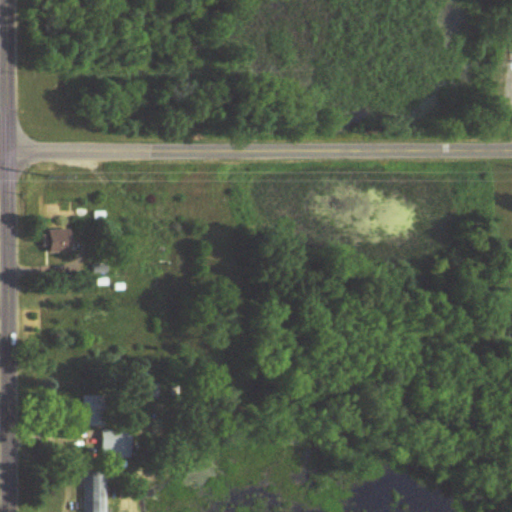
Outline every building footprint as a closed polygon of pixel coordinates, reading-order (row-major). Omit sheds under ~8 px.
[(45,230),(45,252),(67,252),(67,230),(45,230)] [(104,273),(104,264),(92,264),(92,273),(104,273)] [(80,426),(98,426),(98,396),(80,396),(80,426)] [(116,450),(116,456),(130,456),(130,430),(101,430),(101,450),(116,450)] [(105,511),(106,473),(85,473),(84,511),(105,511)]
